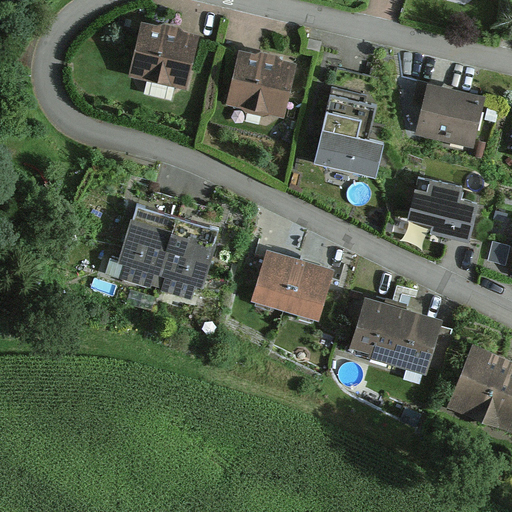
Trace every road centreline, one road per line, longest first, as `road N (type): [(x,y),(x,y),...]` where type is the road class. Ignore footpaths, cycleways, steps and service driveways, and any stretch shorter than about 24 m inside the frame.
road 1 (residential): [(98,0),(64,23),(48,56),(50,94),(64,120),(180,155),(511,320)]
road 2 (residential): [(511,67),(225,0)]
